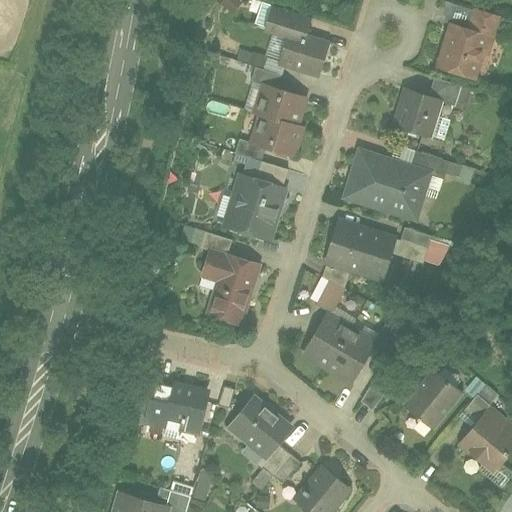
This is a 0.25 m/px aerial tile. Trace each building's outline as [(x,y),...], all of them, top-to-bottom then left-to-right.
[(288,34),(305,39),(312,18),(272,5),(265,26),(288,34)] [(448,25),(436,70),(476,82),(486,47),(493,49),(501,18),(474,11),(468,30),(448,25)] [(280,61),(319,74),(328,46),(305,39),(288,34),(280,61)] [(252,152),(290,163),(300,130),(286,126),(294,98),(258,87),(249,116),(262,120),(252,152)] [(435,96),(406,89),(395,131),(424,138),(435,96)] [(432,170),(357,149),(342,199),(417,221),(432,170)] [(280,185),(237,174),(223,230),(267,241),(280,185)] [(385,278),(396,237),(337,222),(326,264),(385,278)] [(177,238),(195,244),(199,232),(182,226),(177,238)] [(242,328),(258,263),(228,255),(225,264),(201,258),(196,276),(216,281),(207,319),(242,328)] [(334,311),(345,276),(320,268),(308,303),(334,311)] [(321,372),(347,332),(324,317),(298,357),(321,372)] [(344,387),(370,347),(347,332),(321,372),(344,387)] [(206,387),(142,373),(133,417),(197,430),(206,387)] [(463,397),(432,373),(405,408),(435,433),(463,397)] [(265,455),(286,429),(246,396),(224,423),(265,455)] [(456,444),(493,474),(511,450),(511,449),(476,420),(456,444)] [(313,511),(332,511),(353,489),(323,464),(295,496),(313,511)] [(188,494),(200,499),(212,473),(200,467),(188,494)] [(258,489),(268,476),(260,469),(250,482),(258,489)] [(120,491),(114,511),(154,511),(157,500),(120,491)]
